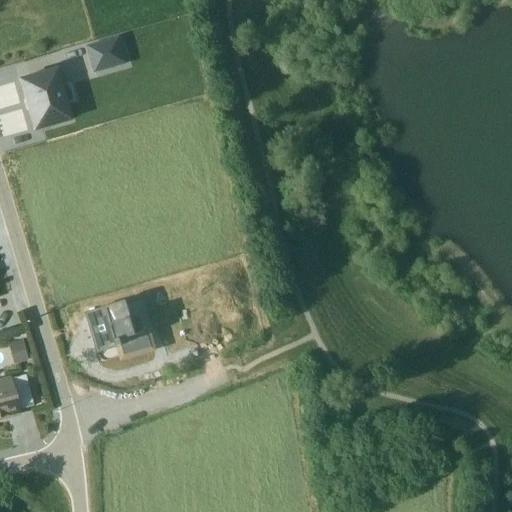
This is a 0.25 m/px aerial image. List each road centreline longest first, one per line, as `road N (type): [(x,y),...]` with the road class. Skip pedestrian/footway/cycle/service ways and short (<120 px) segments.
road 1 (residential): [(0,200),(72,451)]
road 2 (track): [(68,427),(227,372)]
